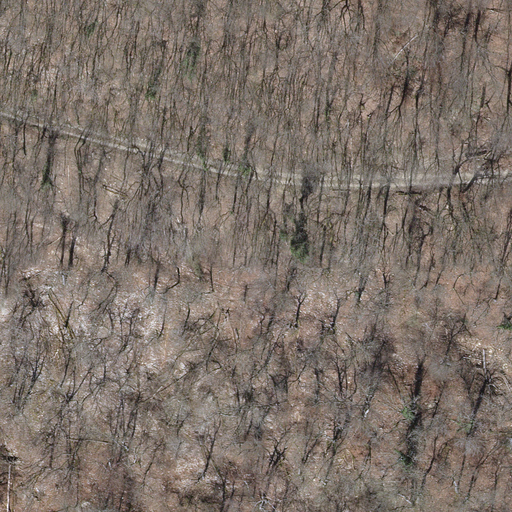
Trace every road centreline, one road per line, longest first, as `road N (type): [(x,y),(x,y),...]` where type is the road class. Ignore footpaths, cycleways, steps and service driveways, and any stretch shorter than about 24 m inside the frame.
road 1 (track): [(511,171),(376,180),(224,164),(71,126),(0,99)]
road 2 (track): [(376,180),(511,134)]
